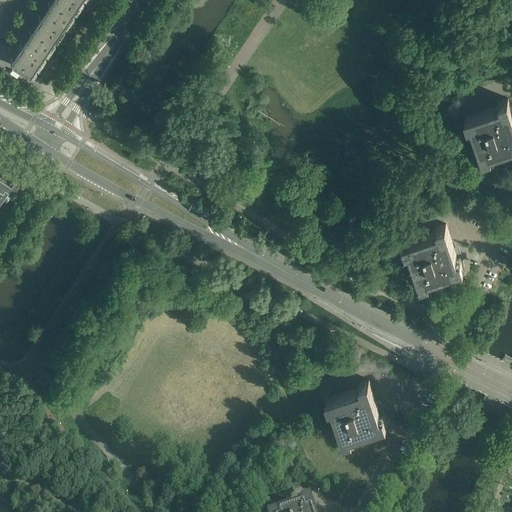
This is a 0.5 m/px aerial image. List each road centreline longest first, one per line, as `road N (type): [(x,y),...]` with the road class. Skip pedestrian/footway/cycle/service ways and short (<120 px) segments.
road 1 (tertiary): [(49,153),(305,283)]
road 2 (tertiary): [(305,283),(61,133)]
road 3 (tertiary): [(441,353),(305,283)]
road 4 (residential): [(441,353),(502,239)]
road 5 (residential): [(362,511),(419,398)]
